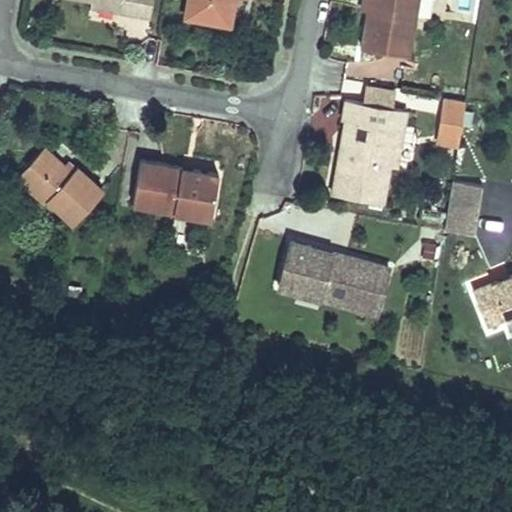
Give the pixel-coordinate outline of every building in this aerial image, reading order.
[(119,0),(119,5),(149,10),(151,0),(119,0)] [(226,18),(229,0),(184,0),(182,10),(226,18)] [(419,0),(369,0),(368,6),(361,42),(410,52),(417,16),(419,0)] [(466,103),(467,97),(447,93),(445,104),(465,108),(466,103)] [(345,145),(341,144),(334,188),(384,197),(391,159),(387,158),(393,124),(404,125),(407,106),(347,95),(343,115),(346,115),(343,135),(346,136),(345,145)] [(473,121),(476,105),(466,103),(465,108),(463,119),(473,121)] [(463,119),(465,108),(445,104),(439,138),(458,142),(463,119)] [(387,158),(391,159),(397,160),(404,125),(393,124),(387,158)] [(74,168),(66,160),(45,140),(18,169),(47,197),(51,193),(75,216),(106,183),(82,160),(80,162),(74,168)] [(72,154),(66,160),(74,168),(80,162),(72,154)] [(181,172),(183,165),(141,157),(132,202),(175,211),(210,217),(219,173),(194,168),(192,175),(181,172)] [(194,168),(183,165),(181,172),(192,175),(194,168)] [(473,231),(482,182),(453,176),(444,225),(473,231)] [(292,234),(279,279),(299,285),(301,277),(320,282),(317,290),(374,307),(387,261),(336,246),(334,252),(311,245),(312,240),(292,234)] [(336,246),(312,240),(311,245),(334,252),(336,246)] [(511,271),(507,273),(505,281),(493,279),(470,287),(483,321),(511,309),(511,271)] [(320,282),(301,277),(299,285),(317,290),(320,282)]
